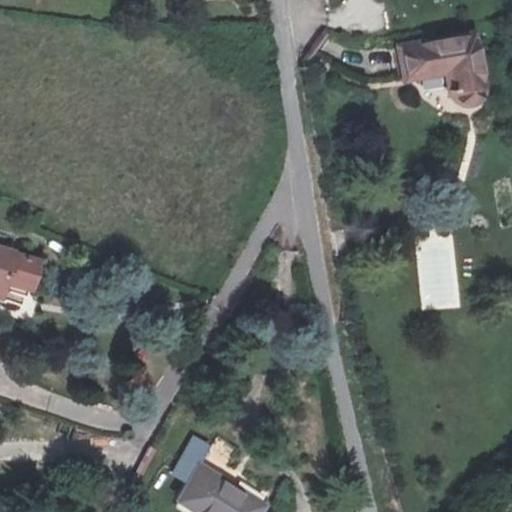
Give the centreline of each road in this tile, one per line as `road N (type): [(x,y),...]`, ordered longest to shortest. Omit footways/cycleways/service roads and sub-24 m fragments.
road 1 (residential): [(0,386),(119,422),(143,401),(287,162)]
road 2 (residential): [(373,511),(287,162)]
road 3 (residential): [(287,162),(260,0)]
